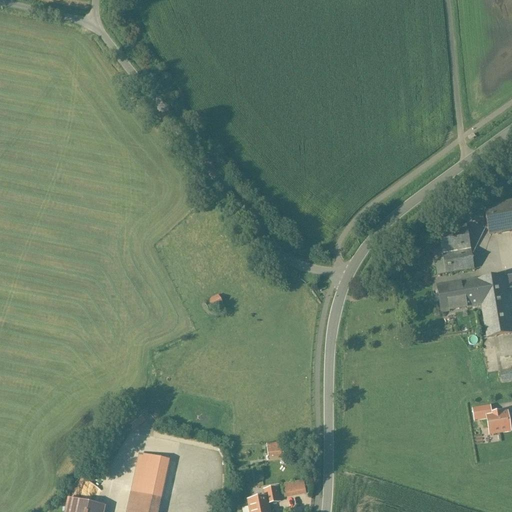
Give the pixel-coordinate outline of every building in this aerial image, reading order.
[(511,204),(483,210),(488,238),(511,233),(511,204)] [(465,229),(439,233),(441,250),(436,251),(438,264),(443,264),(445,276),(472,272),(465,229)] [(436,242),(424,249),(428,255),(440,248),(436,242)] [(502,278),(478,282),(481,308),(486,341),(511,337),(502,278)] [(478,282),(436,288),(440,314),(481,308),(478,282)] [(204,307),(208,317),(226,308),(221,298),(204,307)] [(511,374),(500,376),(501,386),(511,384),(511,374)] [(490,407),(473,410),(475,420),(487,418),(487,416),(491,416),(490,407)] [(499,413),(494,414),(494,415),(491,416),(487,416),(487,418),(490,435),(500,433),(510,431),(507,413),(500,414),(499,413)] [(284,442),(268,444),(270,459),(286,457),(284,442)] [(303,481),(296,483),(298,492),(305,491),(303,481)] [(296,483),(282,485),(284,495),(298,492),(296,483)] [(266,498),(248,501),(250,511),(269,511),(268,505),(279,503),(276,489),(265,491),(266,498)] [(156,511),(159,499),(131,493),(126,511),(156,511)] [(96,511),(98,505),(68,499),(65,511),(96,511)]
